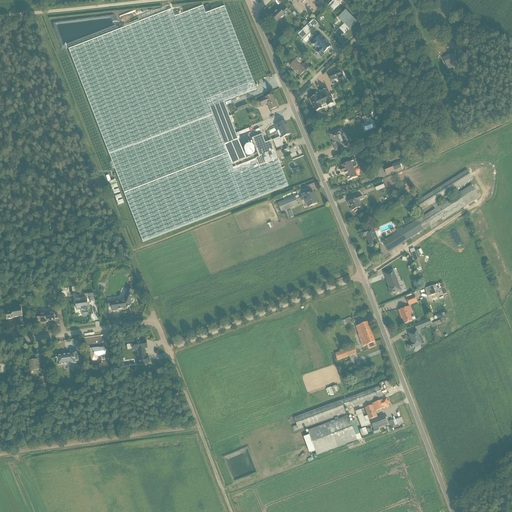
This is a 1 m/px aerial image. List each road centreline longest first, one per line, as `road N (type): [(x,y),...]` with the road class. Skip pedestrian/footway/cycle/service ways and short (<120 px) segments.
road 1 (residential): [(362,276),(452,511)]
road 2 (track): [(115,217),(34,14)]
road 3 (unclassified): [(167,348),(362,276)]
road 4 (track): [(0,455),(196,424)]
road 5 (residential): [(288,99),(362,276)]
road 6 (residential): [(0,345),(150,322),(167,348)]
road 7 (track): [(0,18),(165,0)]
road 8 (residential): [(395,0),(288,99)]
